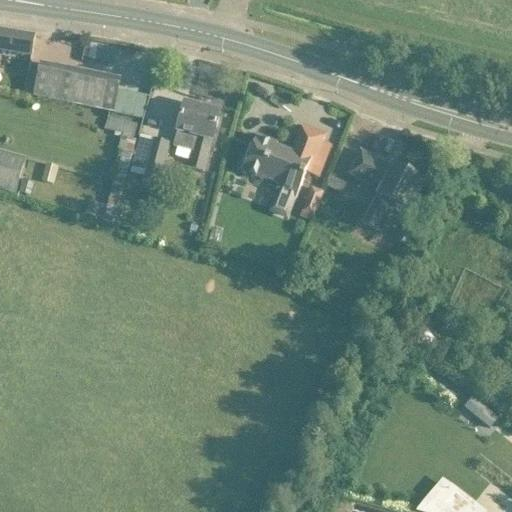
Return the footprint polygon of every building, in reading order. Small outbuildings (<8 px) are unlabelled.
[(0,52),(32,58),(35,37),(0,31),(0,52)] [(119,86),(40,71),(35,97),(114,113),(119,86)] [(179,132),(175,147),(194,152),(190,169),(204,172),(212,141),(220,113),(185,104),(178,132),(179,132)] [(115,136),(121,138),(117,150),(122,152),(106,206),(89,201),(85,214),(102,219),(101,222),(114,225),(135,140),(130,139),(131,137),(133,137),(136,125),(108,118),(105,130),(115,133),(115,136)] [(322,143),(325,136),(302,127),(291,153),(276,147),(277,145),(257,137),(253,146),(250,145),(239,173),(263,182),(264,180),(279,186),(276,192),(296,200),(306,174),(319,179),(332,147),(322,143)] [(162,170),(169,145),(153,141),(147,165),(142,181),(158,186),(162,170)] [(0,189),(15,194),(25,158),(0,150),(0,189)] [(409,213),(425,183),(393,166),(392,168),(361,152),(349,176),(372,188),(375,182),(382,186),(362,225),(377,232),(391,204),(394,205),(395,212),(403,216),(409,213)] [(41,182),(54,186),(58,168),(46,165),(41,182)] [(19,194),(30,197),(34,183),(22,180),(19,194)] [(311,189),(301,213),(314,219),(324,194),(311,189)] [(408,223),(397,241),(411,250),(422,232),(408,223)] [(472,400),(464,409),(490,429),(497,420),(472,400)] [(511,460),(504,454),(477,487),(494,502),(511,480),(511,460)]
